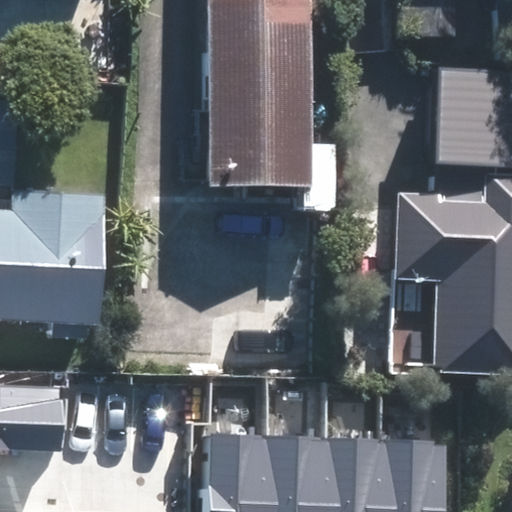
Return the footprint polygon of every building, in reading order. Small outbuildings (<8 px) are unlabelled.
[(184,0),(184,174),(286,174),(286,0),(184,0)] [(379,0),(380,31),(438,30),(437,0),(379,0)] [(511,0),(480,0),(481,46),(511,44),(511,0)] [(416,268),(413,354),(422,354),(422,360),(511,363),(511,357),(511,157),(462,155),(460,182),(377,179),(373,266),(416,268)] [(0,309),(82,312),(88,181),(0,176),(0,309)] [(0,440),(52,442),(54,381),(0,379),(0,440)] [(197,424),(194,511),(434,511),(436,431),(197,424)] [(511,511),(511,441),(501,441),(498,511),(511,511)]
